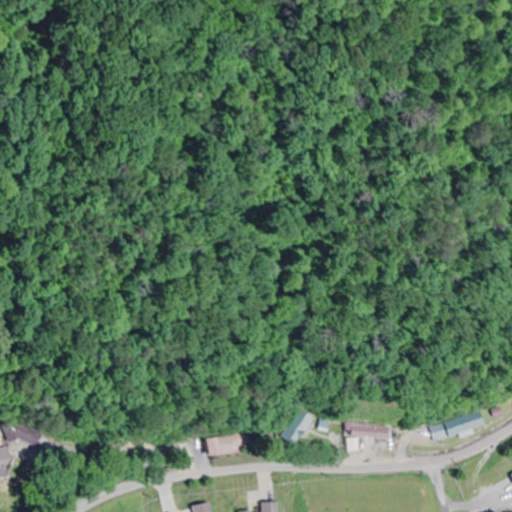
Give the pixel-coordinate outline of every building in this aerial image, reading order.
[(296,446),(316,416),(303,407),(284,438),(296,446)] [(0,478),(11,478),(10,454),(21,453),(20,445),(33,444),(32,423),(3,425),(5,448),(0,448),(0,478)] [(390,427),(348,424),(346,449),(357,449),(358,438),(389,440),(390,427)] [(206,437),(207,455),(253,453),(253,435),(206,437)] [(277,511),(277,503),(260,504),(261,511),(253,511),(277,511)]
